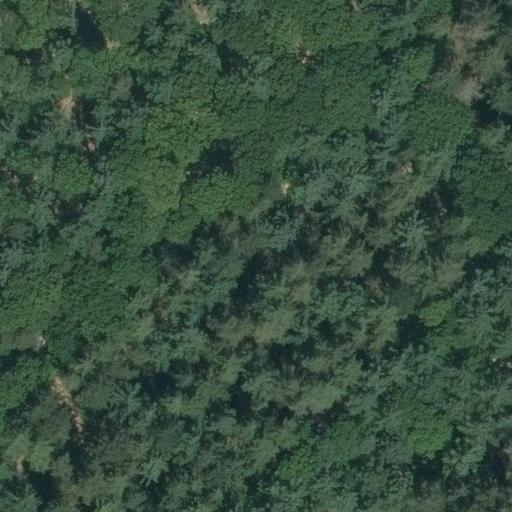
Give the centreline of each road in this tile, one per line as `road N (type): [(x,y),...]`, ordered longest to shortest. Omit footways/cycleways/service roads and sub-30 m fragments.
road 1 (track): [(406,0),(0,377)]
road 2 (track): [(511,187),(361,0)]
